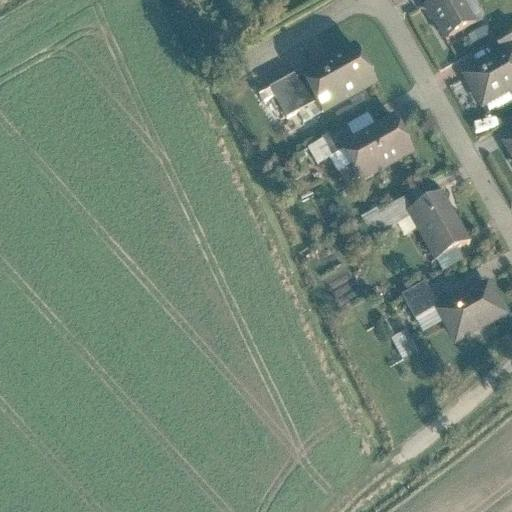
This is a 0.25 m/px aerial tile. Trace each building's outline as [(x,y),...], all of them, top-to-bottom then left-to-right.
[(427,11),(446,47),(479,29),(463,1),(464,0),(441,0),(443,2),(427,11)] [(303,75),(327,118),(379,90),(355,46),(303,75)] [(511,56),(465,85),(486,118),(511,101),(511,56)] [(343,147),(364,186),(415,158),(394,120),(343,147)] [(511,146),(502,152),(511,169),(511,146)] [(473,244),(445,194),(410,214),(438,264),(473,244)] [(462,349),(511,318),(488,282),(439,314),(462,349)] [(395,341),(407,363),(423,355),(412,333),(395,341)]
